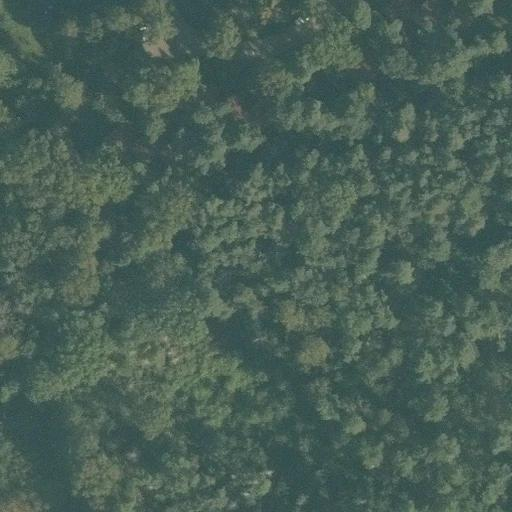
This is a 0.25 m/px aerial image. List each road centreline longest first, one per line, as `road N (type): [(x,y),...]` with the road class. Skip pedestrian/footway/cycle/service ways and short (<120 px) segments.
road 1 (track): [(511,65),(136,231)]
road 2 (track): [(0,116),(136,231)]
road 3 (residential): [(180,47),(269,45),(345,0)]
road 4 (track): [(136,231),(0,300)]
road 5 (residential): [(58,128),(126,61),(180,47)]
